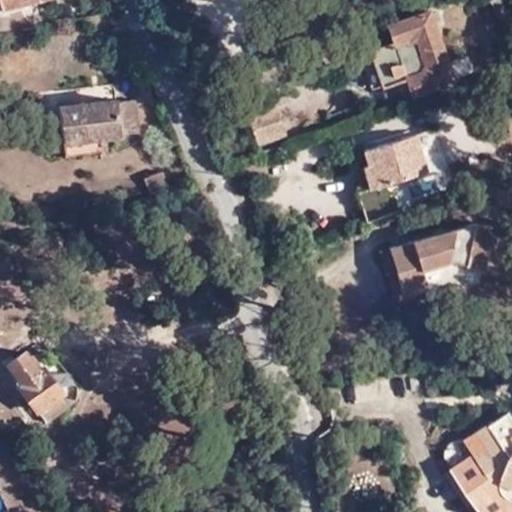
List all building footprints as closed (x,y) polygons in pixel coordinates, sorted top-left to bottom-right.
[(0,0),(0,4),(2,11),(41,0),(0,0)] [(511,25),(499,0),(490,0),(505,29),(511,25)] [(394,41),(380,46),(391,81),(406,76),(412,94),(454,80),(452,74),(468,69),(464,55),(447,60),(434,23),(440,21),(437,11),(431,13),(430,9),(389,22),(394,41)] [(391,81),(380,46),(370,50),(382,84),(391,81)] [(372,87),(382,84),(370,50),(361,52),(372,87)] [(61,140),(99,136),(131,133),(128,101),(114,103),(114,98),(57,104),(61,140)] [(286,129),(275,99),(246,110),(256,139),(286,129)] [(369,163),(364,164),(371,185),(424,168),(412,133),(364,148),(369,163)] [(99,152),(99,136),(61,140),(62,153),(99,152)] [(359,150),(364,164),(369,163),(364,148),(359,150)] [(409,198),(452,187),(447,165),(403,177),(409,198)] [(164,191),(185,184),(183,177),(178,178),(175,168),(169,170),(168,166),(142,174),(147,191),(162,187),(164,191)] [(370,218),(398,211),(391,184),(363,191),(370,218)] [(402,293),(428,285),(423,271),(454,261),(488,267),(494,225),(475,221),(387,246),(402,293)] [(431,295),(428,285),(402,293),(387,246),(377,250),(395,306),(431,295)] [(3,366),(36,410),(62,392),(43,365),(37,369),(24,352),(3,366)] [(62,392),(36,410),(46,423),(70,403),(62,392)] [(488,472),(466,489),(482,511),(505,494),(510,496),(511,496),(511,421),(506,414),(490,427),(498,438),(476,456),(488,472)] [(457,495),(470,511),(481,511),(482,511),(466,489),(457,495)] [(482,511),(502,511),(511,505),(511,502),(505,494),(482,511)]
